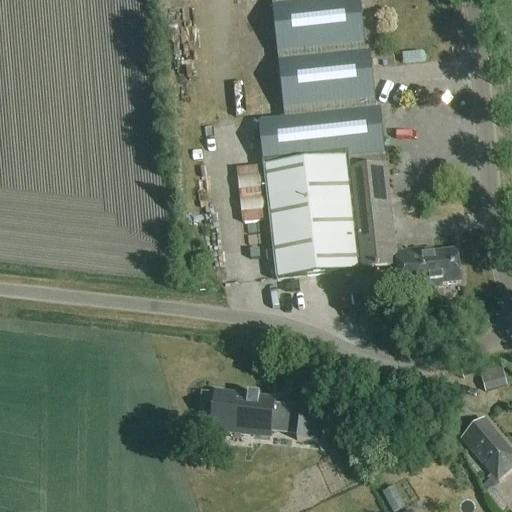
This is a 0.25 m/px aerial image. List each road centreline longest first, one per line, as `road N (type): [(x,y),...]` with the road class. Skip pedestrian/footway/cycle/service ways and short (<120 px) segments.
road 1 (unclassified): [(511,328),(453,359),(396,366),(255,318),(0,290)]
road 2 (tertiary): [(511,299),(499,259),(470,0)]
